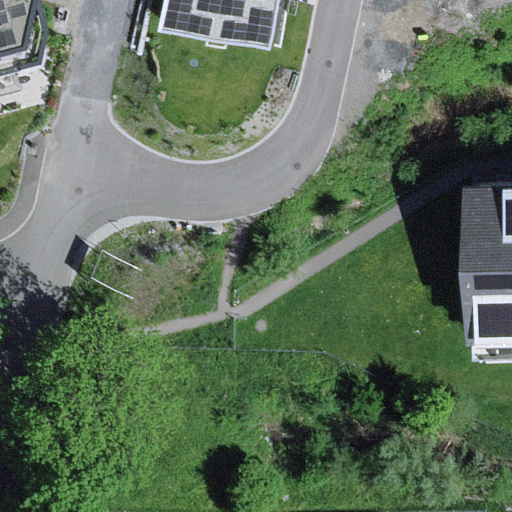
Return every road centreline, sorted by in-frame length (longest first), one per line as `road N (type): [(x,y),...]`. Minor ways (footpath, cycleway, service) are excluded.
road 1 (residential): [(44,292),(76,172),(174,192),(215,191),(255,183),(293,159),(315,110),(339,0)]
road 2 (residential): [(0,492),(44,292)]
road 3 (track): [(76,172),(122,0)]
